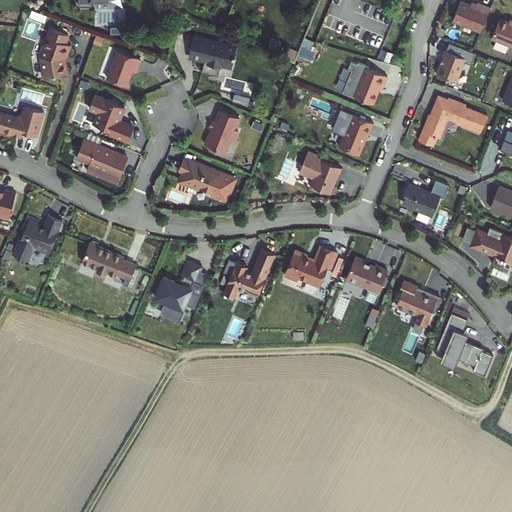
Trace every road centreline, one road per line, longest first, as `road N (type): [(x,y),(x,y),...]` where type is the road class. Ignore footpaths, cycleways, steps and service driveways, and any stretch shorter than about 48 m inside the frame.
road 1 (track): [(38,310),(173,353),(349,352),(479,411),(496,400),(511,358)]
road 2 (residential): [(358,223),(300,219),(190,230),(130,220)]
road 3 (residential): [(511,331),(438,258),(358,223)]
road 4 (track): [(186,354),(169,368),(85,511)]
road 5 (residential): [(435,0),(390,145)]
road 6 (residential): [(86,38),(38,174)]
